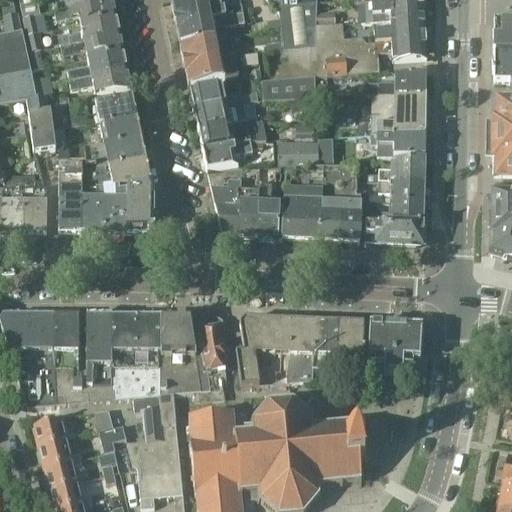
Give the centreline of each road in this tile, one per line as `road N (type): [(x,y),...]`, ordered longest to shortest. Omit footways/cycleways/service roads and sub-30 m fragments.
road 1 (tertiary): [(463,0),(459,295)]
road 2 (residential): [(145,0),(188,281)]
road 3 (tertiary): [(459,295),(188,281)]
road 4 (tertiary): [(459,295),(449,421),(421,511)]
road 5 (tertiary): [(188,281),(0,279)]
